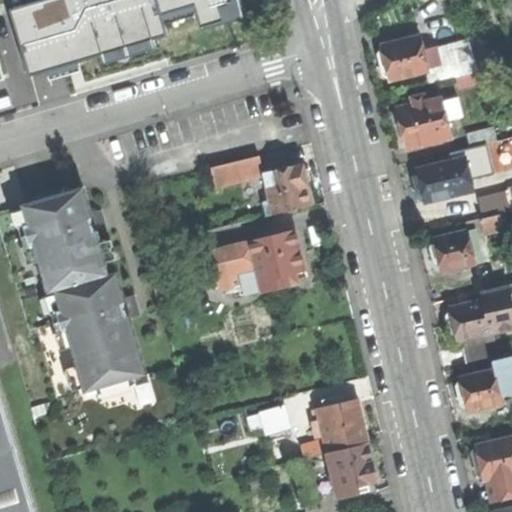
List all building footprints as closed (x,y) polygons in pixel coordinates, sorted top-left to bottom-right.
[(43,0),(8,10),(28,76),(167,36),(161,14),(194,4),(201,26),(220,20),(216,7),(225,4),(224,0),(43,0)] [(388,70),(390,78),(426,69),(429,68),(428,64),(425,51),(420,35),(383,44),(384,48),(378,52),(380,63),(387,65),(388,70)] [(467,40),(432,49),(436,63),(428,64),(429,68),(426,69),(429,82),(457,75),(474,71),(467,40)] [(432,49),(425,51),(428,64),(436,63),(432,49)] [(477,82),(474,71),(457,75),(460,87),(477,82)] [(407,147),(452,136),(446,112),(443,100),(442,96),(430,99),(429,93),(402,100),(404,106),(397,108),(393,114),(394,121),(401,123),(404,135),(407,147)] [(454,97),(443,100),(446,112),(457,110),(454,97)] [(467,133),(471,147),(497,141),(494,126),(467,133)] [(217,185),(266,173),(261,154),(212,166),(217,185)] [(271,165),(273,171),(291,167),(290,161),(271,165)] [(422,195),(424,202),(459,193),(456,182),(452,166),(451,161),(416,170),(412,177),(414,185),(421,188),(422,195)] [(270,189),(276,213),(314,204),(308,183),(303,164),(291,167),(273,171),(266,173),(270,189)] [(459,164),(452,166),(456,182),(463,180),(459,164)] [(38,330),(59,401),(147,375),(130,318),(140,315),(134,297),(124,300),(117,278),(110,280),(106,267),(100,247),(97,237),(109,234),(103,213),(92,216),(84,189),(38,203),(0,214),(0,233),(29,332),(38,330)] [(265,216),(276,213),(270,189),(263,191),(265,199),(261,200),(265,216)] [(499,213),(481,218),(485,233),(499,229),(503,228),(499,213)] [(466,222),(468,230),(470,237),(478,235),(485,233),(481,218),(466,222)] [(263,280),(266,291),(301,282),(298,272),(309,269),(305,256),(303,245),(300,246),(295,228),(252,239),(263,280)] [(503,243),(499,229),(485,233),(489,247),(503,243)] [(443,271),(477,262),(470,237),(468,230),(435,239),(431,247),(433,254),(440,257),(442,264),(443,271)] [(484,260),(478,235),(470,237),(477,262),(484,260)] [(142,246),(158,299),(186,291),(171,238),(142,246)] [(223,291),(263,280),(252,239),(212,250),(223,291)] [(112,243),(100,247),(106,267),(118,264),(112,243)] [(483,290),(485,300),(493,331),(511,326),(511,299),(508,284),(483,290)] [(458,340),(462,339),(493,331),(485,300),(452,308),(453,312),(448,317),(449,322),(455,325),(457,333),(458,340)] [(462,339),(468,366),(493,360),(499,359),(493,331),(462,339)] [(460,368),(463,379),(495,371),(493,360),(468,366),(460,368)] [(469,410),(503,402),(501,395),(496,375),(495,371),(463,379),(457,385),(459,394),(465,396),(467,403),(469,410)] [(504,373),(496,375),(501,395),(509,393),(504,373)] [(0,511),(36,511),(0,389),(0,511)] [(323,419),(330,450),(370,441),(365,418),(360,398),(346,402),(344,395),(320,401),(321,407),(315,408),(318,420),(323,419)] [(263,411),(268,431),(293,425),(288,405),(263,411)] [(484,479),(487,479),(511,473),(511,437),(475,446),(472,452),(475,465),(480,464),(482,471),(484,479)] [(374,460),(370,441),(330,450),(326,451),(337,497),(360,492),(358,484),(378,479),(374,460)] [(293,460),(303,503),(317,500),(306,457),(293,460)] [(492,502),(511,498),(511,473),(487,479),(492,502)]
